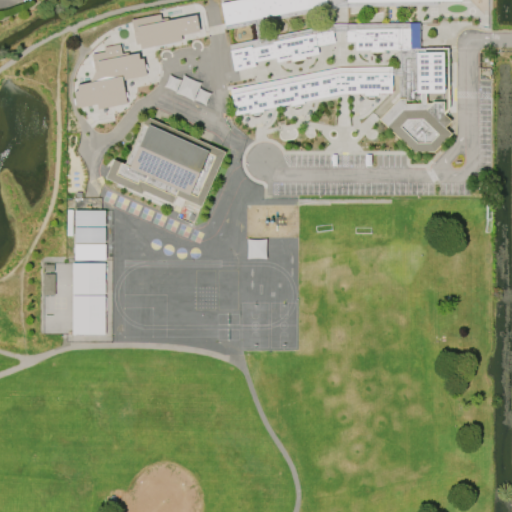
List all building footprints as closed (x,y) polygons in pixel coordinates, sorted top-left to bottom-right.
[(239,0),(220,4),(224,25),(343,1),(342,0),(239,0)] [(130,20),(135,45),(138,44),(139,49),(182,41),(181,35),(198,32),(195,14),(167,20),(165,13),(130,20)] [(346,42),(346,29),(408,28),(408,23),(419,23),(419,49),(383,50),(383,52),(369,52),(369,50),(354,50),(354,42),(346,42)] [(229,51),(250,46),(251,49),(272,44),(271,41),(333,29),(336,44),(317,47),(318,54),(304,57),(305,59),(290,62),(290,59),(276,62),(275,57),(254,62),(254,66),(233,70),(229,51)] [(73,91),(76,107),(97,103),(98,107),(124,102),(119,75),(125,74),(126,79),(144,75),(141,59),(137,60),(136,54),(127,56),(126,53),(120,55),(118,45),(105,48),(105,52),(91,55),(94,71),(89,82),(76,85),(77,91),(73,91)] [(378,120),(398,99),(404,99),(404,104),(420,104),(420,93),(416,93),(416,53),(442,52),(443,93),(425,93),(426,103),(430,103),(433,101),(443,101),(443,114),(450,121),(444,127),(450,133),(434,152),(412,152),(378,120)] [(391,93),(390,66),(339,67),(229,89),(234,115),(248,112),(249,115),(262,112),(262,110),(289,105),(289,108),(303,104),(303,102),(341,94),(363,94),(363,96),(377,96),(377,94),(391,93)] [(168,75),(163,87),(175,92),(180,80),(168,75)] [(182,75),(174,94),(192,102),(200,83),(182,75)] [(198,88),(193,100),(205,105),(210,93),(198,88)] [(106,177),(113,161),(124,166),(145,117),(225,152),(192,226),(174,218),(178,209),(106,177)] [(104,226),(104,211),(74,211),(74,226),(104,226)] [(104,243),(104,228),(73,228),(73,243),(104,243)] [(265,258),(265,239),(246,240),(247,259),(265,258)] [(104,260),(104,245),(73,245),(73,260),(104,260)] [(71,294),(71,263),(104,263),(104,294),(71,294)] [(54,296),(54,274),(43,274),(43,295),(54,296)] [(71,335),(71,295),(104,295),(104,335),(71,335)]
